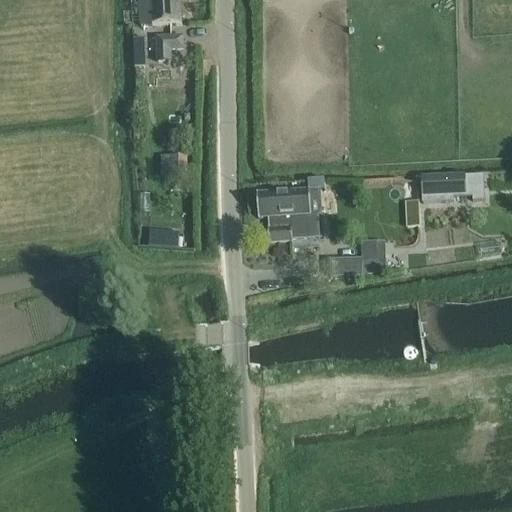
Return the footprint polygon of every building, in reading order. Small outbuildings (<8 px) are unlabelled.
[(140,0),(142,28),(160,27),(182,26),(180,0),(140,0)] [(157,39),(159,63),(171,63),(170,51),(183,50),(183,38),(157,39)] [(136,64),(146,64),(144,42),(134,42),(136,64)] [(182,158),(172,158),(172,178),(181,178),(189,178),(189,158),(182,158)] [(462,177),(424,178),(425,198),(463,197),(462,177)] [(324,180),(310,181),(310,182),(310,192),(320,192),(324,192),(324,182),(324,180)] [(308,231),(308,217),(312,216),(310,192),(258,196),(259,219),(270,219),(270,229),(268,229),(269,244),(293,242),(293,232),(308,231)] [(153,233),(152,249),(180,251),(180,241),(181,235),(153,233)] [(362,261),(331,262),(331,277),(363,277),(362,261)]
